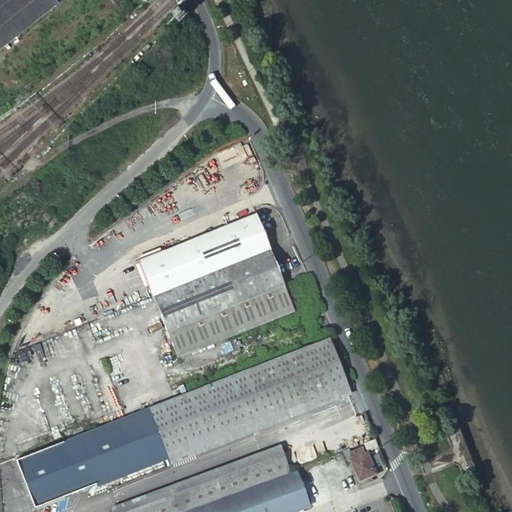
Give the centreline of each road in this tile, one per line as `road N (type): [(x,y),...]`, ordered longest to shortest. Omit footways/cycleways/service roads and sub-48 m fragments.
road 1 (unclassified): [(416,511),(259,132),(209,96)]
road 2 (unclassified): [(0,305),(209,96)]
